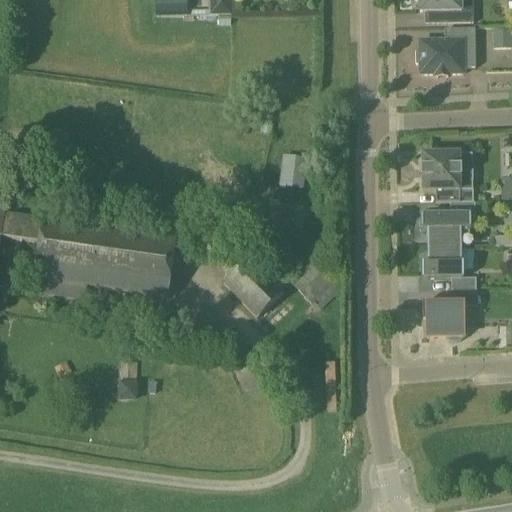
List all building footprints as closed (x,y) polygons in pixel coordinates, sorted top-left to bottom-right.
[(189,0),(157,0),(158,17),(190,17),(189,0)] [(209,18),(233,18),(232,0),(213,0),(209,4),(209,18)] [(461,0),(414,0),(415,3),(420,3),(420,15),(444,14),(444,26),(474,26),(473,3),(461,4),(461,0)] [(476,71),(475,31),(445,32),(445,44),(420,44),(420,54),(416,55),(416,67),(420,67),(420,77),(436,77),(436,79),(449,79),(449,77),(464,77),(464,71),(476,71)] [(494,49),(511,48),(511,31),(494,32),(494,49)] [(460,169),(460,156),(423,156),(423,169),(421,169),(421,181),(423,181),(423,193),(429,193),(429,206),(473,205),(473,193),(460,193),(460,180),(462,180),(462,169),(460,169)] [(282,183),(305,186),(308,160),(286,157),(282,183)] [(502,203),(511,202),(511,188),(501,189),(502,203)] [(44,222),(43,222),(16,218),(18,207),(6,205),(4,213),(0,212),(0,251),(2,240),(39,245),(40,245),(44,222)] [(429,250),(461,250),(461,249),(469,249),(469,232),(471,232),(471,218),(475,218),(475,205),(450,206),(450,218),(422,218),(422,233),(428,233),(429,250)] [(40,245),(39,245),(33,283),(168,301),(178,237),(44,217),(43,222),(44,222),(40,245)] [(244,266),(227,249),(222,244),(214,252),(219,257),(235,274),(223,286),(257,322),(287,293),(252,258),(244,266)] [(477,293),(476,281),(464,281),(463,267),(461,267),(461,250),(429,250),(429,267),(423,267),(423,282),(451,281),(451,294),(454,294),(477,293)] [(318,315),(346,290),(311,251),(283,278),(318,315)] [(477,293),(454,294),(454,308),(434,309),(434,305),(423,305),(423,324),(427,323),(428,341),(445,340),(452,345),(463,321),(463,308),(478,308),(478,293),(477,293)] [(138,405),(139,383),(138,383),(138,365),(120,365),(119,383),(118,383),(117,404),(138,405)]
